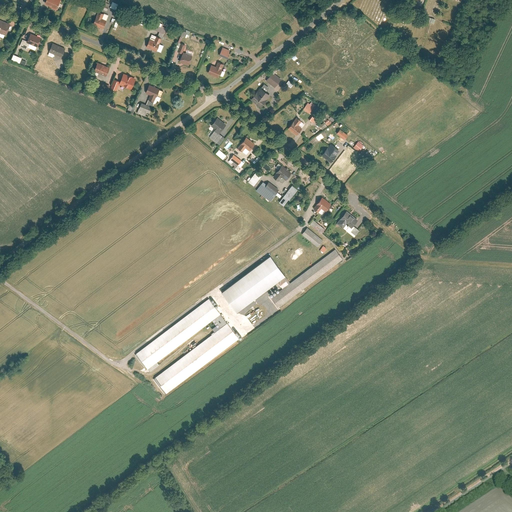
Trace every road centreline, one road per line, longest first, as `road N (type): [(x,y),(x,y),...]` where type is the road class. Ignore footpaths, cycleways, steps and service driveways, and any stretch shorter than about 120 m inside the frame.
road 1 (residential): [(0,259),(219,94)]
road 2 (residential): [(219,94),(0,2)]
road 3 (residential): [(366,215),(219,94)]
road 4 (residential): [(219,94),(342,0)]
